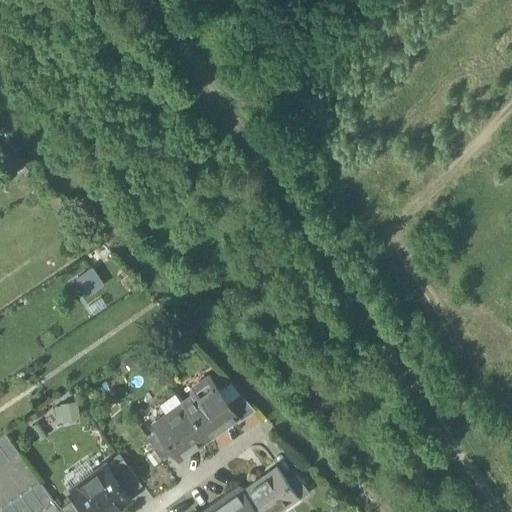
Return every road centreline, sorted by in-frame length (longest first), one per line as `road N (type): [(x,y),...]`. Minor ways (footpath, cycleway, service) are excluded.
road 1 (track): [(502,511),(153,0)]
road 2 (track): [(228,109),(298,114),(446,319),(461,359),(459,444)]
road 3 (track): [(385,234),(511,107)]
road 4 (residential): [(151,511),(261,433)]
